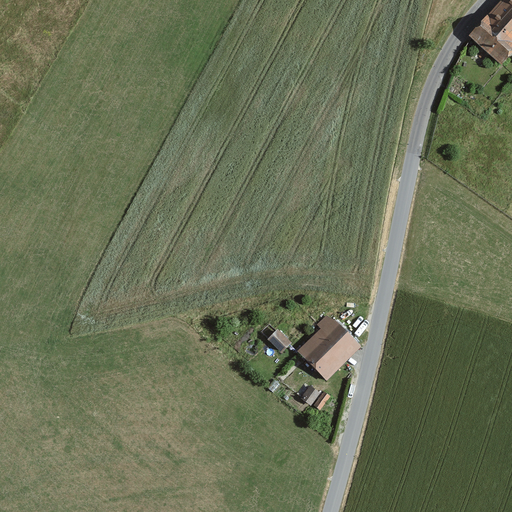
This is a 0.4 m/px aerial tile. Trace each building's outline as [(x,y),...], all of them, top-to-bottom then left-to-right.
[(511,0),(502,0),(470,36),(500,63),(511,50),(511,0)] [(330,316),(320,326),(323,329),(301,352),(331,380),(362,348),(330,316)] [(279,330),(269,341),(283,354),(293,344),(279,330)] [(312,388),(304,400),(311,405),(319,393),(312,388)] [(325,393),(315,406),(322,412),(332,398),(325,393)]
